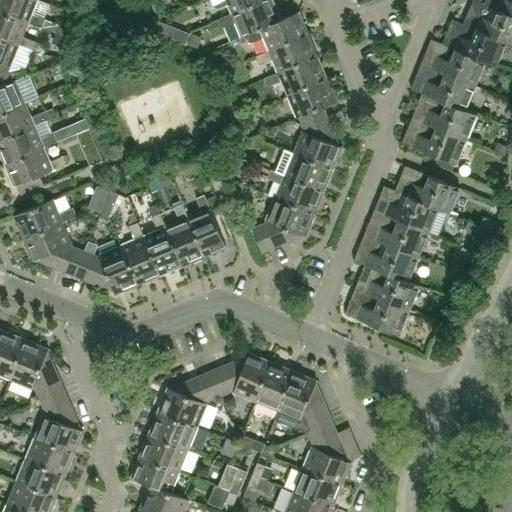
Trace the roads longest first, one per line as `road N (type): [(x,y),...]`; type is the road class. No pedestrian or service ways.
road 1 (residential): [(313,336),(225,300),(130,335),(91,323)]
road 2 (residential): [(313,336),(385,153),(379,125)]
road 3 (residential): [(91,323),(77,351),(116,444),(106,468),(117,494),(110,511)]
road 4 (residential): [(365,511),(381,468),(349,386),(361,356)]
road 5 (residential): [(379,125),(430,0)]
road 6 (residential): [(410,511),(415,475),(455,394)]
road 7 (residential): [(455,394),(511,284)]
